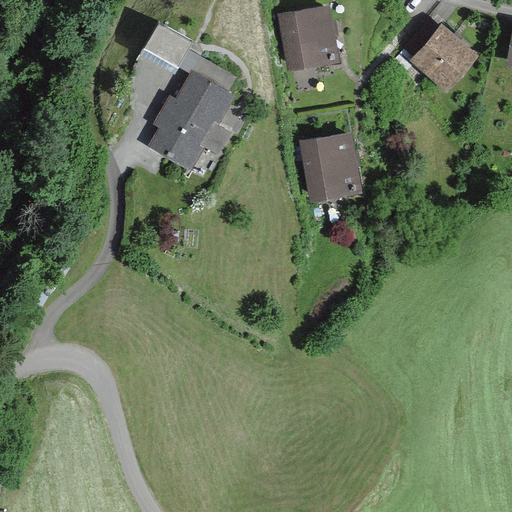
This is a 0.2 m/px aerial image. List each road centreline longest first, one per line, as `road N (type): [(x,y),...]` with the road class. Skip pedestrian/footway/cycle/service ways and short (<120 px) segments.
road 1 (residential): [(162,511),(98,368),(53,361),(0,372)]
road 2 (track): [(129,0),(90,66),(93,108),(119,169)]
